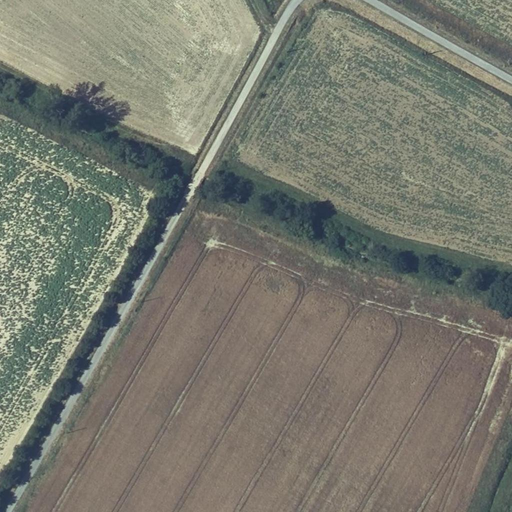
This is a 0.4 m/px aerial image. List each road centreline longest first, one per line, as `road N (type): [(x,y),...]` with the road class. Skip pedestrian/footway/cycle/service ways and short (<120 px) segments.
road 1 (unclassified): [(6,511),(297,0)]
road 2 (unclassified): [(371,0),(511,79)]
